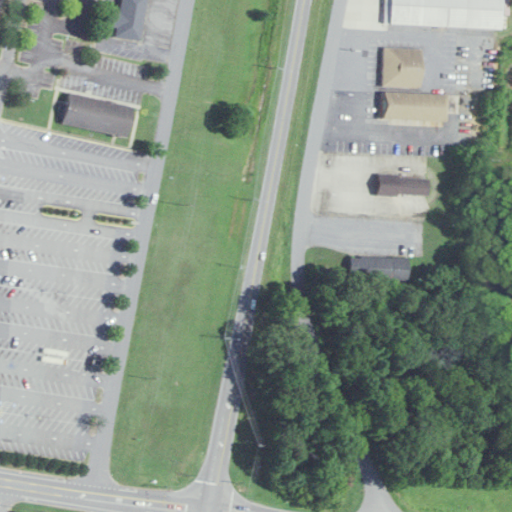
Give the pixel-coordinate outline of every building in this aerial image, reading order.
[(108,10),(105,26),(117,28),(115,38),(141,42),(146,0),(120,0),(119,12),(108,10)] [(501,0),(385,0),(384,25),(501,29),(501,0)] [(382,87),(421,88),(422,49),(383,48),(382,87)] [(127,137),(133,105),(68,93),(62,125),(127,137)] [(380,119),(446,121),(446,95),(381,93),(380,119)] [(429,176),(378,175),(377,195),(428,196),(429,176)] [(349,277),(407,277),(407,257),(349,257),(349,277)]
